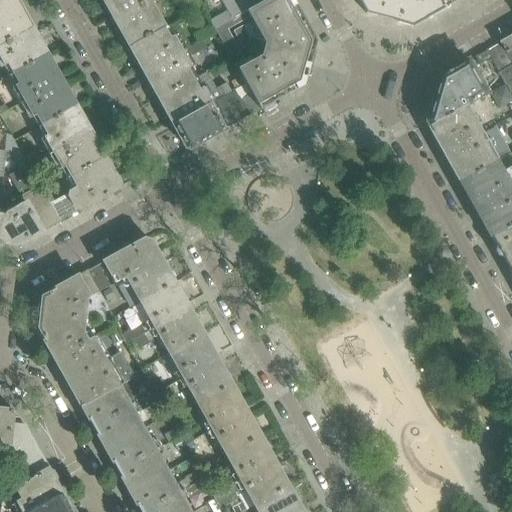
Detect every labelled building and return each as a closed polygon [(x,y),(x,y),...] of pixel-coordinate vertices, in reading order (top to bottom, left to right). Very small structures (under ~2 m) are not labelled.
[(34,34),(15,0),(0,0),(0,63),(1,65),(3,64),(10,77),(47,57),(34,34)] [(166,27),(150,0),(102,0),(128,47),(162,28),(163,29),(166,27)] [(250,24),(293,1),(292,0),(211,0),(214,5),(222,1),(228,12),(210,22),(211,24),(217,34),(237,69),(260,56),(261,51),(262,47),(250,24)] [(459,0),(356,0),(365,14),(412,28),(426,20),(425,20),(443,10),(443,9),(459,0)] [(316,43),(300,14),(293,1),(250,24),(262,47),(261,51),(310,65),(316,43)] [(198,45),(217,34),(211,24),(204,29),(192,35),(198,45)] [(187,65),(173,40),(170,42),(163,29),(162,28),(128,47),(151,87),(158,100),(192,81),(184,67),(187,65)] [(507,68),(511,65),(511,36),(494,47),(499,56),(500,56),(507,68)] [(200,51),(197,45),(188,50),(191,56),(200,51)] [(303,87),(310,65),(261,51),(260,56),(237,69),(242,77),(246,85),(251,95),(260,111),(275,103),(273,100),(290,90),(292,93),(303,87)] [(466,107),(486,95),(505,85),(498,73),(487,51),(475,57),(488,79),(485,80),(473,58),(439,77),(426,124),(429,129),(467,108),(466,107)] [(76,109),(59,79),(47,57),(10,77),(18,90),(15,92),(30,117),(32,116),(39,128),(76,109)] [(511,94),(511,93),(511,65),(507,68),(498,73),(505,85),(511,94)] [(246,85),(242,77),(230,84),(234,91),(246,85)] [(237,124),(223,97),(209,105),(202,93),(199,95),(192,81),(158,100),(184,147),(192,149),(237,124)] [(511,99),(511,98),(510,95),(511,94),(505,85),(486,95),(494,110),(511,99)] [(260,111),(251,95),(241,101),(249,117),(260,111)] [(482,134),(467,108),(429,129),(459,183),(497,162),(511,153),(511,146),(499,124),(482,134)] [(104,158),(88,130),(76,109),(39,128),(46,141),(44,142),(58,168),(60,166),(67,178),(104,158)] [(11,117),(7,111),(0,115),(0,118),(2,122),(11,117)] [(29,167),(44,159),(40,151),(24,160),(28,165),(29,167)] [(116,191),(119,185),(104,158),(67,178),(75,193),(69,196),(67,195),(53,203),(47,190),(43,192),(59,221),(116,191)] [(511,168),(504,173),(497,162),(459,183),(491,240),(511,227),(511,168)] [(59,222),(59,221),(43,192),(41,189),(32,172),(29,167),(28,165),(18,171),(9,176),(25,207),(28,206),(42,231),(59,222)] [(42,231),(28,206),(25,207),(5,218),(0,217),(0,243),(17,245),(42,231)] [(511,227),(491,240),(511,277),(511,227)] [(174,284),(160,259),(152,245),(141,242),(103,263),(111,275),(115,272),(122,284),(127,281),(140,303),(174,284)] [(102,299),(87,272),(75,279),(89,302),(92,300),(102,299)] [(89,302),(75,279),(41,298),(39,314),(94,321),(107,322),(115,321),(113,317),(102,299),(92,300),(89,302)] [(201,333),(186,305),(174,284),(140,303),(154,329),(132,341),(137,349),(142,346),(143,347),(159,338),(167,352),(201,333)] [(68,385),(131,351),(125,341),(120,332),(120,333),(117,327),(90,342),(85,334),(85,332),(93,333),(94,321),(39,314),(37,329),(68,385)] [(231,386),(219,365),(201,333),(167,352),(196,405),(231,386)] [(81,407),(143,373),(131,351),(68,385),(81,407)] [(143,429),(136,416),(148,408),(144,400),(143,401),(131,380),(143,374),(143,373),(81,407),(105,451),(143,429)] [(260,437),(243,407),(231,386),(196,405),(225,456),(260,437)] [(12,418),(12,412),(11,412),(12,410),(11,409),(10,408),(0,406),(0,441),(9,443),(12,418)] [(47,471),(18,419),(12,418),(9,443),(7,456),(10,457),(15,467),(4,473),(1,497),(15,489),(47,471)] [(167,472),(155,450),(143,429),(105,451),(129,493),(167,472)] [(192,441),(189,436),(181,440),(184,446),(192,441)] [(288,489),(271,458),(260,437),(225,456),(240,482),(213,498),(215,501),(220,511),(243,498),(241,495),(245,492),(254,507),(288,489)] [(198,450),(193,442),(186,446),(190,455),(198,450)] [(190,460),(186,451),(175,457),(179,466),(190,460)] [(70,511),(59,492),(47,471),(15,489),(20,498),(14,501),(20,511),(70,511)] [(189,511),(179,492),(183,490),(189,500),(201,493),(196,483),(203,479),(198,471),(184,479),(184,480),(175,486),(167,472),(129,493),(139,511),(189,511)] [(301,511),(300,509),(288,489),(254,507),(256,511),(301,511)] [(221,511),(220,511),(215,501),(208,504),(212,511),(221,511)]
